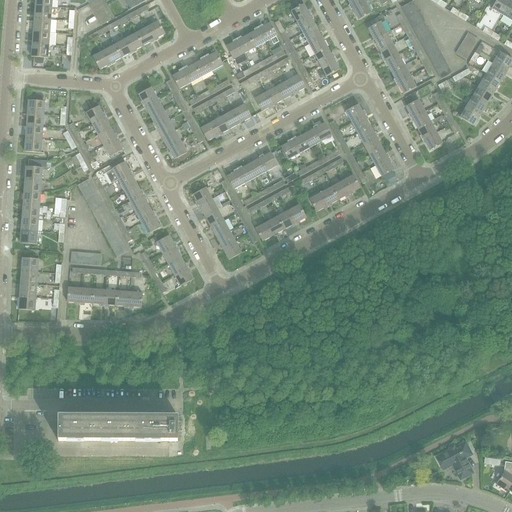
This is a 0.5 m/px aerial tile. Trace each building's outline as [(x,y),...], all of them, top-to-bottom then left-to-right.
[(100,0),(97,0),(89,4),(92,10),(102,4),(100,0)] [(145,0),(125,0),(130,9),(146,0),(145,0)] [(347,0),(352,9),(365,2),(363,0),(347,0)] [(439,0),(437,0),(436,4),(444,9),(447,4),(439,0)] [(497,0),(492,9),(503,16),(511,2),(508,0),(497,0)] [(294,1),(289,4),(293,11),(298,8),(294,1)] [(412,1),(401,7),(404,12),(415,6),(412,1)] [(371,13),(365,2),(352,9),(358,20),(371,13)] [(503,16),(511,21),(511,2),(503,16)] [(102,4),(92,10),(95,15),(105,9),(102,4)] [(146,5),(137,10),(140,15),(141,14),(149,10),(146,5)] [(291,12),(297,23),(309,16),(303,5),(298,8),(293,11),(291,12)] [(415,6),(404,12),(407,18),(418,12),(415,6)] [(35,7),(34,19),(50,20),(51,8),(35,7)] [(453,8),(450,12),(457,17),(460,13),(453,8)] [(105,9),(95,15),(98,20),(108,14),(105,9)] [(151,9),(149,10),(141,14),(143,17),(153,12),(151,9)] [(137,10),(126,16),(129,21),(140,15),(137,10)] [(418,12),(407,18),(410,23),(421,17),(418,12)] [(460,13),(457,17),(466,22),(468,18),(460,13)] [(108,14),(98,20),(101,26),(111,20),(108,14)] [(400,14),(396,17),(400,25),(405,23),(400,14)] [(126,16),(116,22),(118,27),(129,21),(126,16)] [(297,23),(302,34),(315,27),(309,16),(297,23)] [(421,17),(410,23),(412,28),(424,22),(421,17)] [(34,19),(33,32),(49,33),(50,20),(34,19)] [(279,21),(274,24),(279,32),(284,30),(279,21)] [(116,22),(105,28),(107,32),(118,27),(116,22)] [(157,22),(146,28),(153,41),(164,34),(157,22)] [(367,29),(373,40),(386,33),(380,22),(367,29)] [(424,22),(412,28),(415,33),(426,27),(424,22)] [(270,23),(258,29),(265,42),(277,36),(270,23)] [(405,23),(400,25),(406,36),(411,34),(405,23)] [(302,34),(308,44),(321,37),(315,27),(302,34)] [(426,27),(415,33),(418,38),(429,32),(426,27)] [(105,28),(94,34),(97,38),(107,32),(105,28)] [(146,28),(136,33),(143,46),(153,41),(146,28)] [(485,28),(482,32),(490,37),(493,32),(485,28)] [(258,29),(248,35),(255,48),(265,42),(258,29)] [(284,30),(279,32),(285,43),(290,41),(284,30)] [(33,32),(32,44),(48,46),(49,33),(33,32)] [(429,32),(418,38),(421,43),(432,37),(429,32)] [(493,32),(490,37),(498,41),(501,37),(493,32)] [(136,33),(125,39),(132,52),(143,46),(136,33)] [(373,40),(379,51),(392,44),(386,33),(373,40)] [(467,33),(464,38),(475,44),(478,39),(467,33)] [(97,38),(94,34),(85,39),(87,43),(97,38)] [(411,34),(406,36),(412,47),(417,44),(411,34)] [(248,35),(237,41),(244,54),(255,48),(248,35)] [(308,44),(314,55),(327,48),(321,37),(308,44)] [(432,37),(421,43),(424,49),(435,42),(432,37)] [(464,38),(461,43),(471,49),(475,44),(464,38)] [(125,39),(114,45),(121,58),(132,52),(125,39)] [(237,41),(226,47),(233,60),(236,65),(247,59),(244,54),(237,41)] [(290,41),(285,43),(291,54),(295,51),(290,41)] [(435,42),(424,49),(426,54),(437,48),(435,42)] [(461,43),(458,48),(468,54),(471,49),(461,43)] [(47,58),(48,46),(32,44),(31,57),(47,58)] [(379,51),(385,62),(398,55),(392,44),(379,51)] [(417,44),(412,47),(418,58),(423,55),(417,44)] [(114,45),(104,51),(111,64),(121,58),(114,45)] [(479,45),(475,53),(479,55),(484,48),(479,45)] [(314,55),(320,66),(333,59),(327,48),(314,55)] [(437,48),(426,54),(429,59),(440,53),(437,48)] [(458,48),(455,54),(465,60),(468,54),(458,48)] [(99,70),(111,64),(104,51),(92,57),(99,70)] [(282,51),(273,56),(276,60),(285,55),(282,51)] [(295,51),(291,54),(297,65),(301,62),(295,51)] [(215,53),(204,59),(211,72),(222,65),(215,53)] [(440,53),(429,59),(432,64),(443,58),(440,53)] [(475,53),(470,61),(474,63),(479,55),(475,53)] [(511,60),(499,53),(493,64),(506,72),(511,62),(511,60)] [(385,62),(391,72),(404,65),(398,55),(385,62)] [(423,55),(418,58),(424,68),(429,66),(423,55)] [(273,56),(262,62),(265,66),(276,60),(273,56)] [(443,58),(432,64),(435,69),(446,63),(443,58)] [(204,59),(194,65),(201,77),(211,72),(204,59)] [(286,59),(277,64),(280,68),(289,63),(286,59)] [(339,70),(333,59),(320,66),(326,77),(339,70)] [(262,62),(251,67),(254,72),(265,66),(262,62)] [(301,62),(297,65),(302,75),(307,73),(301,62)] [(446,63),(435,69),(437,74),(449,68),(446,63)] [(277,64),(267,70),(269,74),(280,68),(277,64)] [(493,64),(486,74),(500,83),(506,72),(493,64)] [(194,65),(183,70),(190,83),(201,77),(194,65)] [(391,72),(396,83),(409,76),(404,65),(391,72)] [(429,66),(424,68),(429,78),(434,75),(429,66)] [(251,67),(243,72),(245,77),(254,72),(251,67)] [(449,68),(437,74),(440,79),(451,73),(449,68)] [(468,69),(460,74),(462,78),(470,74),(468,69)] [(179,89),(190,83),(183,70),(172,76),(179,89)] [(267,70),(256,75),(258,80),(269,74),(267,70)] [(242,72),(235,76),(238,81),(245,77),(243,72),(242,72)] [(307,73),(302,75),(307,84),(312,82),(307,73)] [(460,74),(452,78),(454,82),(462,78),(460,74)] [(486,74),(480,85),(493,93),(500,83),(486,74)] [(256,75),(247,80),(249,85),(258,80),(256,75)] [(298,76),(287,82),(294,94),(305,88),(298,76)] [(415,87),(409,76),(396,83),(403,94),(415,87)] [(228,80),(219,85),(221,90),(231,85),(228,80)] [(170,81),(165,83),(170,92),(175,89),(170,81)] [(446,81),(442,84),(446,92),(451,89),(446,81)] [(287,82),(276,87),(283,100),(294,94),(287,82)] [(442,84),(438,86),(442,94),(446,92),(442,84)] [(219,85),(208,91),(211,96),(221,90),(219,85)] [(480,85),(473,96),(487,104),(493,93),(480,85)] [(276,87),(266,93),(273,106),(283,100),(276,87)] [(138,95),(144,106),(157,99),(151,88),(138,95)] [(232,88),(223,93),(226,98),(235,93),(232,88)] [(175,89),(170,92),(176,103),(181,100),(175,89)] [(208,91),(197,97),(200,102),(211,96),(208,91)] [(223,93),(212,99),(215,104),(226,98),(223,93)] [(261,112),(273,106),(266,93),(255,99),(261,112)] [(437,93),(432,95),(437,104),(442,101),(437,93)] [(473,96),(467,106),(480,115),(487,104),(473,96)] [(197,97),(189,102),(191,106),(200,102),(197,97)] [(144,106),(150,117),(163,110),(157,99),(144,106)] [(212,99),(202,105),(204,110),(215,104),(212,99)] [(181,100),(176,103),(182,113),(187,111),(181,100)] [(405,107),(411,118),(424,111),(418,100),(405,107)] [(28,101),(27,114),(43,115),(44,103),(28,101)] [(442,101),(437,104),(443,114),(447,112),(442,101)] [(202,105),(193,110),(195,114),(204,110),(202,105)] [(244,105),(233,111),(240,124),(251,118),(244,105)] [(345,112),(351,123),(364,116),(358,105),(345,112)] [(473,126),(480,115),(467,106),(460,118),(473,126)] [(86,114),(92,125),(104,118),(98,107),(86,114)] [(150,117),(156,128),(169,121),(163,110),(150,117)] [(187,111),(182,113),(188,124),(192,121),(187,111)] [(233,111),(222,117),(229,130),(240,124),(233,111)] [(411,118),(417,128),(430,121),(424,111),(411,118)] [(447,112),(443,114),(449,125),(453,123),(447,112)] [(27,114),(26,127),(42,128),(43,115),(27,114)] [(351,123),(357,134),(370,127),(364,116),(351,123)] [(222,117),(212,123),(219,135),(229,130),(222,117)] [(92,125),(97,136),(110,129),(104,118),(92,125)] [(156,128),(162,138),(174,131),(169,121),(156,128)] [(192,121),(188,124),(194,135),(198,132),(192,121)] [(334,121),(329,124),(334,133),(338,130),(334,121)] [(417,128),(423,139),(436,132),(430,121),(417,128)] [(73,123),(68,126),(73,135),(78,132),(73,123)] [(207,141),(219,135),(212,123),(201,129),(207,141)] [(453,123),(449,125),(454,135),(459,132),(453,123)] [(324,124),(313,130),(320,142),(331,136),(324,124)] [(26,127),(25,139),(41,140),(42,128),(26,127)] [(357,134),(363,144),(376,137),(370,127),(357,134)] [(97,136),(103,146),(116,139),(110,129),(97,136)] [(313,130),(303,136),(309,148),(320,142),(313,130)] [(338,130),(334,133),(339,143),(344,141),(338,130)] [(162,138),(168,149),(180,142),(174,131),(162,138)] [(67,132),(63,134),(67,142),(72,140),(67,132)] [(78,132),(73,135),(79,146),(84,143),(78,132)] [(93,132),(83,136),(86,145),(96,142),(93,132)] [(198,132),(194,135),(199,144),(203,141),(198,132)] [(442,143),(436,132),(423,139),(429,150),(442,143)] [(303,136),(292,141),(299,154),(309,148),(303,136)] [(363,144),(369,155),(381,148),(376,137),(363,144)] [(24,152),(40,153),(41,140),(25,139),(24,152)] [(109,157),(122,150),(116,139),(103,146),(109,157)] [(72,140),(67,142),(71,150),(76,148),(72,140)] [(288,160),(299,154),(292,141),(281,147),(288,160)] [(344,141),(339,143),(345,154),(350,151),(344,141)] [(174,160),(186,153),(180,142),(168,149),(174,160)] [(84,143),(79,146),(85,156),(90,154),(84,143)] [(369,155),(374,166),(387,159),(381,148),(369,155)] [(337,151),(328,156),(330,161),(339,156),(337,151)] [(350,151),(345,154),(351,165),(356,162),(350,151)] [(270,153),(259,159),(266,172),(277,166),(270,153)] [(79,154),(75,156),(79,165),(83,162),(79,154)] [(90,154),(85,156),(90,165),(95,163),(90,154)] [(328,156),(317,162),(319,166),(330,161),(328,156)] [(259,159),(249,165),(255,178),(266,172),(259,159)] [(341,159),(332,164),(334,169),(344,164),(341,159)] [(393,170),(387,159),(374,166),(381,177),(393,170)] [(26,168),(25,181),(41,182),(42,171),(47,171),(47,167),(47,162),(28,160),(28,168),(26,168)] [(83,162),(79,165),(84,172),(88,170),(83,162)] [(317,162),(306,168),(309,172),(319,166),(317,162)] [(356,162),(351,165),(357,175),(362,173),(356,162)] [(124,163),(105,173),(112,184),(118,181),(130,174),(124,163)] [(332,164),(321,170),(324,174),(334,169),(332,164)] [(249,165),(238,171),(245,183),(255,178),(249,165)] [(306,168),(297,173),(300,177),(309,172),(306,168)] [(321,170),(310,176),(313,180),(324,174),(321,170)] [(234,189),(245,183),(238,171),(227,177),(234,189)] [(362,173),(357,175),(362,185),(367,182),(362,173)] [(118,181),(123,191),(136,184),(130,174),(118,181)] [(287,184),(297,178),(295,174),(285,179),(287,184)] [(310,176),(302,181),(304,185),(313,180),(310,176)] [(353,176),(342,182),(348,195),(359,189),(353,176)] [(99,179),(94,182),(99,191),(104,188),(99,179)] [(88,180),(77,186),(80,191),(91,185),(88,180)] [(25,181),(24,193),(40,194),(41,182),(25,181)] [(225,181),(220,183),(225,192),(229,190),(225,181)] [(283,181),(274,186),(276,190),(285,185),(283,181)] [(342,182),(331,188),(338,200),(348,195),(342,182)] [(123,191),(129,202),(142,195),(136,184),(123,191)] [(91,185),(80,191),(83,196),(94,190),(91,185)] [(274,186),(263,191),(265,196),(276,190),(274,186)] [(104,188),(99,191),(105,201),(109,199),(104,188)] [(193,195),(199,206),(212,199),(206,188),(193,195)] [(331,188),(320,193),(327,206),(338,200),(331,188)] [(287,189),(278,194),(280,198),(290,193),(287,189)] [(94,190),(83,196),(86,201),(97,195),(94,190)] [(229,190),(225,192),(231,203),(235,200),(229,190)] [(263,191),(252,197),(255,202),(265,196),(263,191)] [(24,193),(23,206),(39,207),(40,194),(24,193)] [(316,212),(327,206),(320,193),(309,199),(316,212)] [(278,194),(267,199),(270,204),(280,198),(278,194)] [(97,195),(86,201),(88,207),(100,200),(97,195)] [(129,202),(135,213),(148,206),(142,195),(129,202)] [(252,197),(243,202),(246,207),(255,202),(252,197)] [(109,199),(105,201),(111,212),(115,210),(109,199)] [(199,206),(205,217),(218,210),(212,199),(199,206)] [(267,199),(257,205),(259,210),(270,204),(267,199)] [(100,200),(88,207),(91,212),(102,205),(100,200)] [(235,200),(231,203),(236,214),(241,211),(235,200)] [(102,205),(91,212),(94,217),(105,211),(102,205)] [(257,205),(247,210),(250,215),(259,210),(257,205)] [(299,205),(288,211),(294,224),(306,218),(299,205)] [(23,206),(22,218),(38,219),(39,207),(23,206)] [(135,213),(141,223),(154,216),(148,206),(135,213)] [(115,210),(111,212),(117,223),(121,220),(115,210)] [(205,217),(211,228),(224,221),(218,210),(205,217)] [(105,211),(94,217),(97,222),(108,216),(105,211)] [(241,211),(236,214),(242,224),(247,222),(241,211)] [(288,211),(277,217),(284,230),(294,224),(288,211)] [(108,216),(97,222),(100,227),(111,221),(108,216)] [(160,228),(154,216),(141,223),(147,234),(160,228)] [(277,217),(266,223),(273,236),(284,230),(277,217)] [(22,218),(21,230),(37,232),(38,219),(22,218)] [(121,220),(117,223),(122,234),(127,231),(121,220)] [(111,221),(100,227),(102,232),(114,226),(111,221)] [(211,228),(216,238),(229,231),(224,221),(211,228)] [(247,222),(242,224),(248,235),(253,232),(247,222)] [(262,242),(273,236),(266,223),(255,229),(262,242)] [(114,226),(102,232),(105,237),(116,231),(114,226)] [(36,245),(37,232),(21,230),(20,236),(20,243),(36,245)] [(116,231),(105,237),(108,242),(119,236),(116,231)] [(127,231),(122,234),(128,243),(132,241),(127,231)] [(216,238),(222,249),(235,242),(229,231),(216,238)] [(253,232),(248,235),(253,244),(258,242),(253,232)] [(119,236),(108,242),(111,248),(122,241),(119,236)] [(169,236),(156,243),(162,254),(175,248),(169,236)] [(122,241),(111,248),(114,253),(125,247),(122,241)] [(241,253),(235,242),(222,249),(228,260),(241,253)] [(125,247),(114,253),(116,258),(128,252),(125,247)] [(162,254),(168,265),(181,258),(175,248),(162,254)] [(145,252),(141,255),(145,263),(150,261),(145,252)] [(168,265),(174,276),(187,269),(181,258),(168,265)] [(22,259),(21,272),(37,273),(38,260),(22,259)] [(150,261),(145,263),(151,274),(156,272),(150,261)] [(193,280),(187,269),(174,276),(180,287),(193,280)] [(21,272),(20,284),(36,286),(37,273),(21,272)] [(156,272),(151,274),(157,285),(162,282),(156,272)] [(162,282),(157,285),(162,294),(167,292),(162,282)] [(20,284),(19,297),(35,298),(36,286),(20,284)] [(67,302),(80,303),(81,289),(68,288),(67,302)] [(80,303),(92,304),(93,290),(81,289),(80,303)] [(92,304),(104,305),(105,291),(93,290),(92,304)] [(104,305),(116,306),(117,292),(105,291),(104,305)] [(116,306),(128,307),(130,292),(117,292),(116,306)] [(142,293),(130,292),(128,307),(141,308),(142,293)] [(18,310),(35,311),(35,298),(19,297),(18,310)] [(177,442),(177,420),(58,420),(58,417),(57,417),(57,442),(177,442)] [(460,479),(472,473),(464,458),(471,455),(465,444),(436,458),(442,469),(453,464),(460,479)] [(511,463),(505,462),(503,472),(504,473),(496,484),(504,489),(505,488),(511,492),(511,463)]
